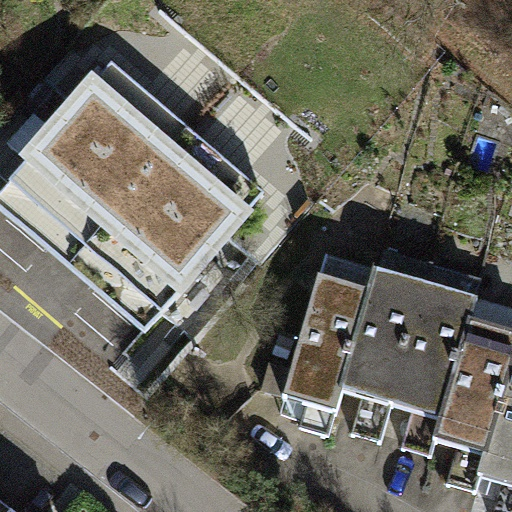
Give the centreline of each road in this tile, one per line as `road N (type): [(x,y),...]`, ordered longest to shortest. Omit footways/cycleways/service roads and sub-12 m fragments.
road 1 (residential): [(193,511),(0,354)]
road 2 (track): [(511,94),(400,0)]
